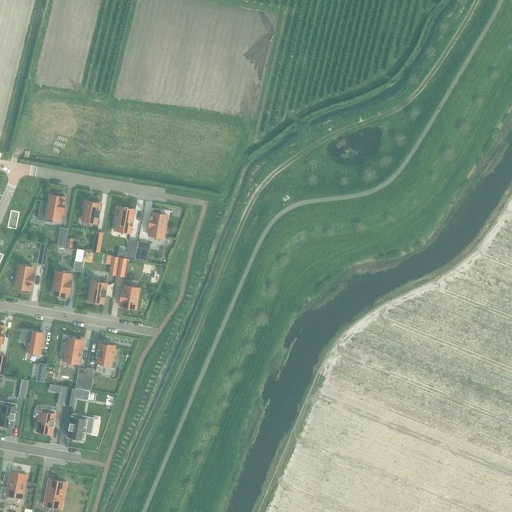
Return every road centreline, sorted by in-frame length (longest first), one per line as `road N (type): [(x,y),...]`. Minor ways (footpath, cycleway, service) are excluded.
road 1 (unclassified): [(143,511),(268,226),(295,205),(359,195),(390,180),(500,0)]
road 2 (residential): [(166,196),(17,169)]
road 3 (residential): [(0,305),(143,331)]
